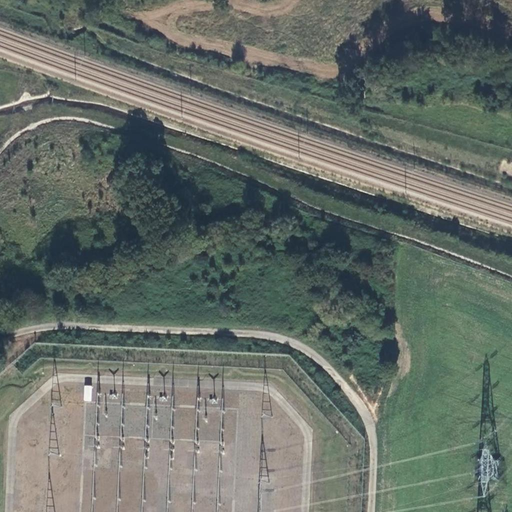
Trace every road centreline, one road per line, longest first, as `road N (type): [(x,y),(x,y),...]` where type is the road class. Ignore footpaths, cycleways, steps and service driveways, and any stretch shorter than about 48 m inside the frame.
road 1 (track): [(0,129),(36,114),(90,112),(511,271)]
road 2 (track): [(373,511),(370,428),(336,376),(297,344),(254,334),(69,325),(0,336)]
road 3 (track): [(511,155),(108,39),(84,46)]
